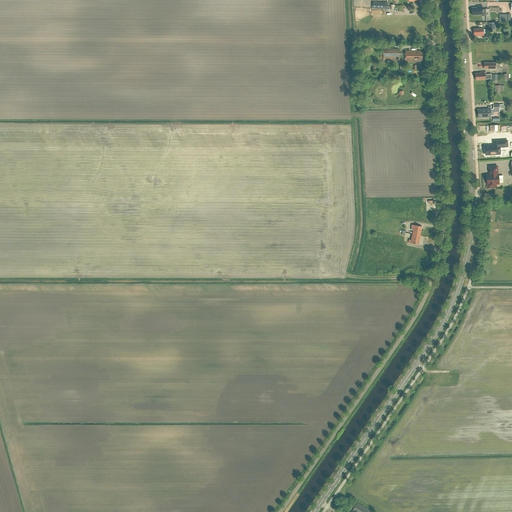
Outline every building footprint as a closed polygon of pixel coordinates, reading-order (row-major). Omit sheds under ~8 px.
[(477,7),(471,8),(472,15),(482,14),(482,16),(486,16),(486,9),(482,9),(482,6),(477,6),(477,7)] [(383,51),(383,60),(399,60),(400,51),(383,51)] [(405,51),(405,62),(416,62),(416,61),(420,61),(420,60),(422,60),(422,53),(420,53),(420,51),(405,51)] [(480,73),(475,74),(476,80),(492,79),(491,74),(486,74),(486,72),(480,72),(480,73)] [(503,105),(493,105),(493,109),(477,110),(478,118),(491,117),(490,114),(493,114),(493,112),(500,112),(500,109),(503,109),(503,105)] [(491,146),(485,146),(485,155),(500,154),(500,147),(507,146),(507,141),(494,141),(494,146),(491,146)] [(489,167),(490,175),(487,175),(487,184),(490,184),(490,185),(490,186),(491,186),(492,186),(493,186),(493,185),(494,185),(494,184),(499,184),(498,175),(497,175),(497,167),(489,167)] [(411,228),(413,228),(411,240),(409,239),(408,243),(418,245),(422,226),(412,225),(411,228)] [(353,511),(372,511),(358,502),(352,511),(353,511)]
